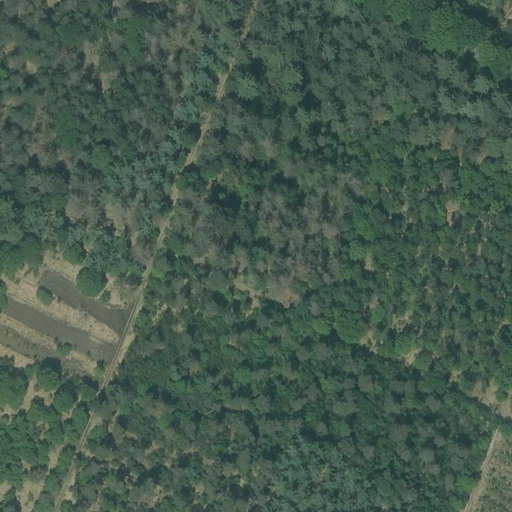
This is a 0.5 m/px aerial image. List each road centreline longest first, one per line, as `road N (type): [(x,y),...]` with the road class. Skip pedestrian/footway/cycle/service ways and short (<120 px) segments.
road 1 (track): [(500,419),(156,255),(0,207)]
road 2 (unclassified): [(511,74),(368,0)]
